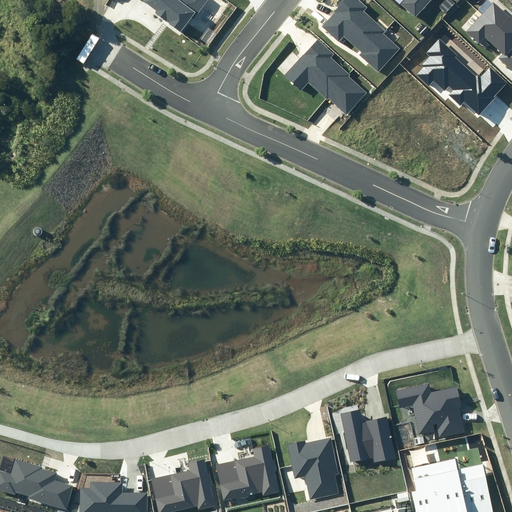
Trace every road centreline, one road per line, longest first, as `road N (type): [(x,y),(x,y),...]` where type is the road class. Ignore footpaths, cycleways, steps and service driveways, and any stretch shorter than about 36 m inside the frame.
road 1 (residential): [(0,430),(122,449),(269,412),(377,364),(487,336)]
road 2 (residential): [(475,224),(424,209),(208,110)]
road 3 (residential): [(208,110),(248,41),(285,0)]
